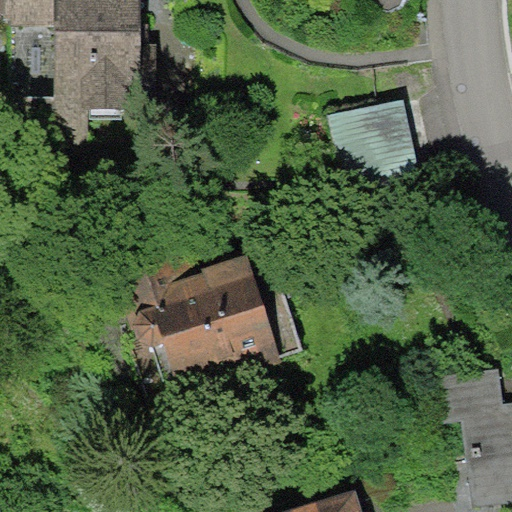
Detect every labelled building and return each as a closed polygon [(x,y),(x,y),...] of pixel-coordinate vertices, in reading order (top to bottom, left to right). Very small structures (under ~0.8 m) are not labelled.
[(137,0),(10,0),(11,33),(54,32),(56,104),(27,105),(28,150),(85,149),(84,109),(156,106),(155,52),(139,52),(137,0)] [(401,109),(329,124),(346,203),(418,187),(401,109)] [(305,358),(269,257),(199,282),(189,253),(118,277),(147,359),(172,350),(189,398),(305,358)] [(500,378),(450,385),(467,510),(511,503),(511,410),(505,412),(500,378)] [(360,511),(356,498),(312,511),(360,511)]
